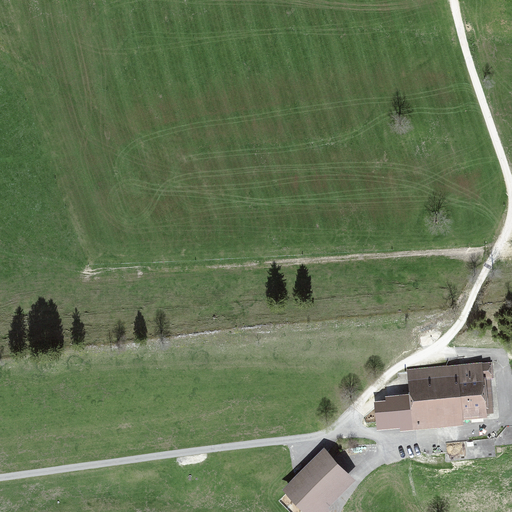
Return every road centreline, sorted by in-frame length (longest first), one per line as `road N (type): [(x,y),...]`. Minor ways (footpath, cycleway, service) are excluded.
road 1 (unclassified): [(0,477),(332,431),(447,337),(505,230),(511,198),(454,0)]
road 2 (track): [(0,256),(87,275),(496,248)]
